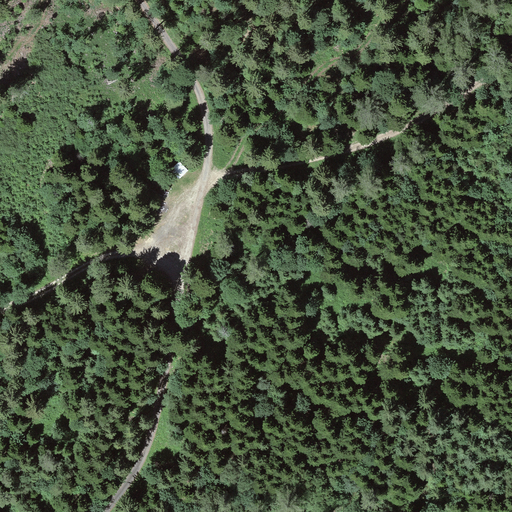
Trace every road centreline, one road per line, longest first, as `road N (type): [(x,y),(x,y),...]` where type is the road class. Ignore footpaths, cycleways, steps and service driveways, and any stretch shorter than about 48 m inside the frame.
road 1 (track): [(106,511),(152,436),(203,182)]
road 2 (track): [(511,57),(477,71),(400,131),(361,148),(203,182)]
road 3 (track): [(0,309),(152,237),(203,182)]
road 4 (track): [(203,182),(211,148),(202,98),(140,0)]
